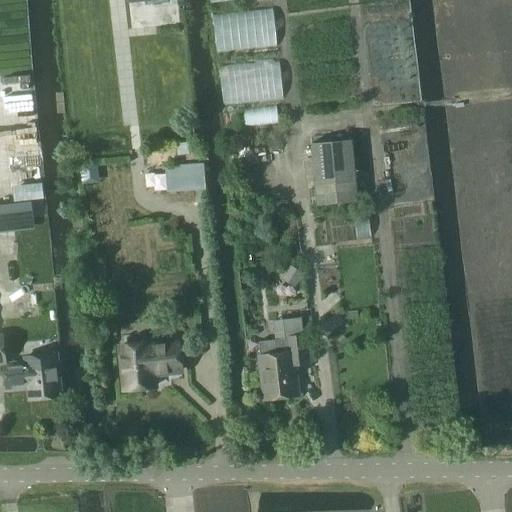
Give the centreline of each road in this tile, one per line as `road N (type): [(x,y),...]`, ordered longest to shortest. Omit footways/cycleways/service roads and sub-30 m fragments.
road 1 (unclassified): [(0,477),(511,469)]
road 2 (track): [(135,158),(117,0)]
